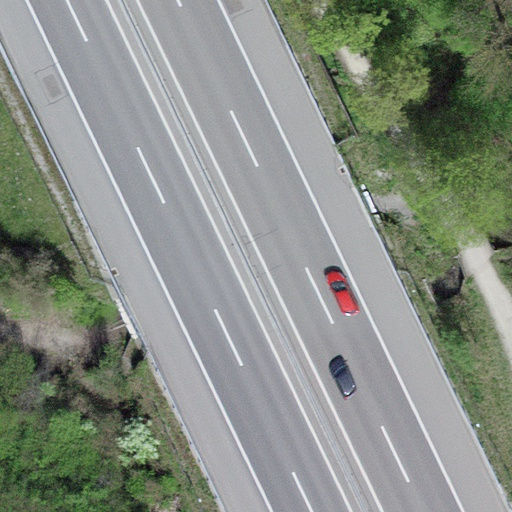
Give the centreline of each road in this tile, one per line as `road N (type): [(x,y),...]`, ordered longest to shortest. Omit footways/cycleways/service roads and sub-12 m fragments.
road 1 (motorway): [(423,511),(178,0)]
road 2 (motorway): [(66,0),(311,511)]
road 3 (track): [(317,0),(511,313)]
